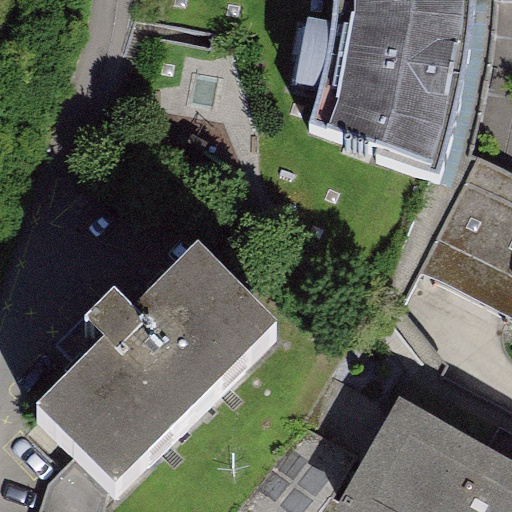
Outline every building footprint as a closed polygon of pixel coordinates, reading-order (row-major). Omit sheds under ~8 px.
[(341,0),(344,31),(305,146),(446,190),(466,98),(476,15),(475,0),(341,0)] [(114,511),(120,511),(278,353),(205,274),(146,340),(119,318),(92,347),(106,369),(39,435),(74,471),(114,511)] [(511,511),(511,479),(409,421),(362,504),(356,511),(511,511)] [(114,511),(74,471),(47,499),(42,511),(114,511)] [(356,511),(362,504),(341,495),(326,511),(356,511)]
